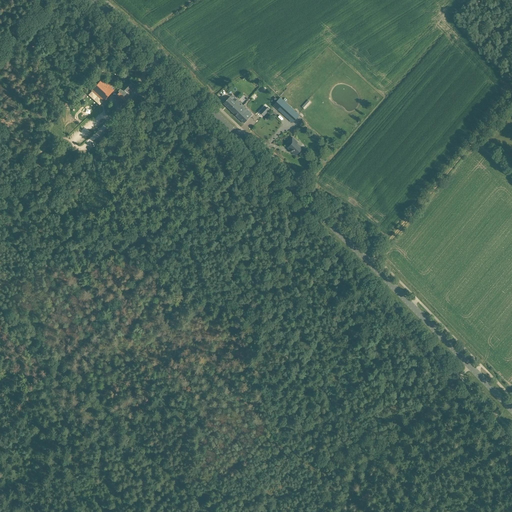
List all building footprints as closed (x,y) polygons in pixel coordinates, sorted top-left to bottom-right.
[(128,93),(131,89),(135,85),(129,80),(122,87),(125,90),(121,94),(120,93),(116,97),(123,104),(127,99),(124,97),(128,93)] [(112,92),(100,81),(94,88),(105,99),(107,97),(112,92)] [(256,99),(260,103),(268,95),(264,91),(256,99)] [(244,123),(248,119),(253,114),(237,99),(235,101),(230,97),(224,103),(244,123)] [(300,115),(281,97),(274,105),(293,123),(300,115)] [(309,99),(303,106),(306,109),(312,101),(309,99)] [(296,155),(299,152),(302,149),(296,144),(298,142),(292,137),(291,139),(288,142),(290,145),(288,147),(296,155)]
